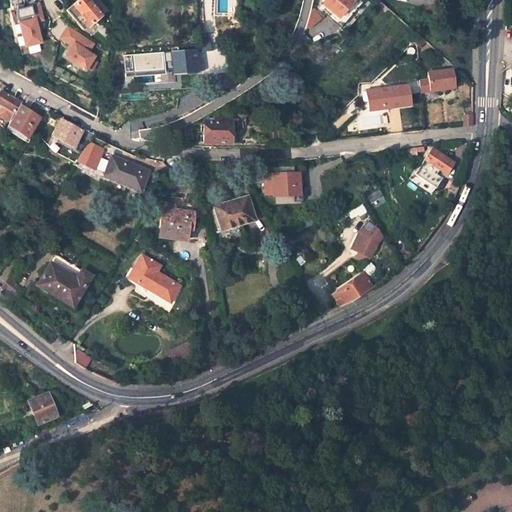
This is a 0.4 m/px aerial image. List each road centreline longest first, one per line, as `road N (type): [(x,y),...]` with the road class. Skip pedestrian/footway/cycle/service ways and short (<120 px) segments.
road 1 (primary): [(119,396),(158,397),(210,382),(406,280)]
road 2 (unclassified): [(307,0),(296,38),(254,79),(177,125),(137,127),(118,138)]
road 3 (unclassified): [(118,138),(167,152),(334,147)]
road 4 (primary): [(485,134),(456,220),(406,280)]
road 5 (unclassified): [(485,134),(334,147)]
road 6 (primary): [(0,318),(69,374),(119,396)]
road 7 (residential): [(0,461),(105,418),(119,396)]
road 8 (unclassified): [(1,76),(118,138)]
